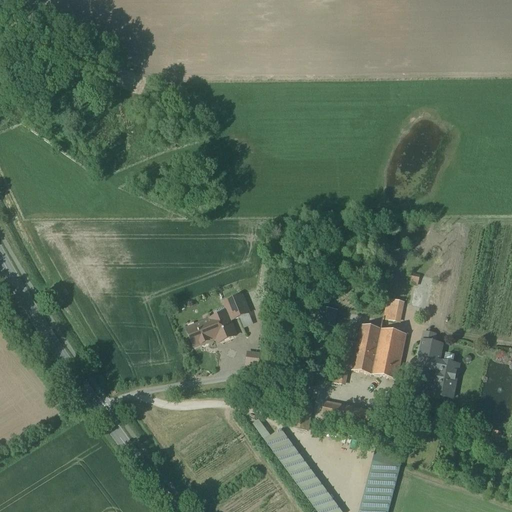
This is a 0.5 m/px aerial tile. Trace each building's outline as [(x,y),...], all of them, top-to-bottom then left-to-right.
[(242,297),(224,304),(229,314),(231,320),(232,322),(249,314),(242,297)] [(321,308),(318,321),(333,324),(335,311),(321,308)] [(229,314),(187,331),(194,349),(202,345),(202,347),(209,344),(209,342),(213,341),(214,338),(218,336),(220,343),(235,337),(231,326),(230,326),(228,321),(231,320),(229,314)] [(407,326),(398,324),(396,334),(405,336),(407,326)] [(396,334),(361,327),(361,328),(352,372),(351,373),(371,377),(397,382),(406,336),(405,336),(396,334)] [(435,336),(424,334),(422,343),(433,345),(435,336)] [(459,367),(439,363),(442,347),(433,345),(422,343),(420,356),(419,356),(419,357),(420,357),(418,362),(418,363),(417,369),(425,370),(426,370),(436,372),(432,393),(441,395),(440,398),(452,400),(459,367)] [(260,356),(248,354),(247,366),(259,368),(260,356)] [(351,373),(343,371),(339,387),(368,392),(371,377),(351,373)] [(371,413),(324,404),(320,426),(367,435),(371,413)] [(312,408),(297,405),(292,429),(307,432),(312,408)] [(337,511),(279,433),(266,443),(317,511),(337,511)] [(384,511),(396,469),(372,463),(358,511),(384,511)]
